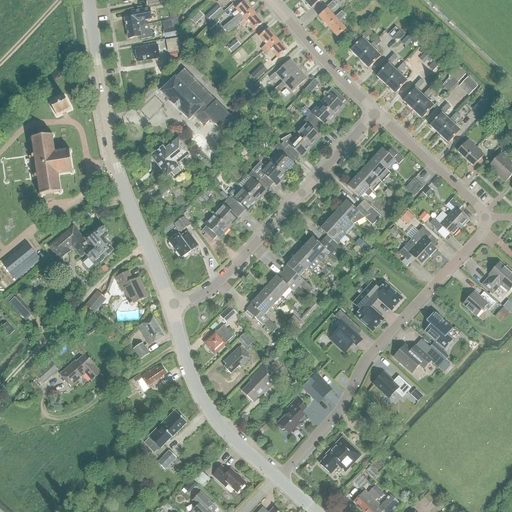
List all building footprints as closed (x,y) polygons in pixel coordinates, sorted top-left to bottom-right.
[(302,0),(302,1),(310,10),(320,0),(302,0)] [(335,21),(334,19),(329,13),(336,7),(331,2),(324,8),(326,10),(317,18),(327,28),(335,21)] [(228,34),(238,26),(252,14),(244,3),(234,11),(238,15),(223,27),(228,34)] [(217,5),(205,17),(211,23),(223,12),(217,5)] [(124,19),(126,30),(138,28),(146,26),(146,22),(152,21),(151,10),(131,13),(132,18),(124,19)] [(176,11),(169,12),(170,20),(178,18),(176,11)] [(335,21),(327,28),(336,39),(344,31),(337,23),(344,16),(341,13),(334,19),(335,21)] [(252,14),(238,26),(240,29),(246,25),(252,32),(261,24),(252,14)] [(195,16),(191,20),(195,25),(199,20),(195,16)] [(215,19),(206,27),(211,32),(220,24),(215,19)] [(138,28),(126,30),(128,39),(140,37),(141,41),(152,39),(150,32),(145,33),(144,28),(147,27),(146,26),(138,28)] [(178,37),(177,28),(164,31),(163,31),(165,39),(178,37)] [(262,53),(276,41),(266,30),(257,38),(264,46),(259,50),(262,53)] [(349,52),(358,61),(371,49),(369,47),(364,42),(372,34),(368,31),(360,38),(362,40),(349,52)] [(399,31),(392,39),(396,43),(404,35),(399,31)] [(409,34),(401,42),(406,47),(414,38),(409,34)] [(169,52),(179,50),(175,37),(166,40),(169,52)] [(235,39),(226,46),(231,52),(240,45),(235,39)] [(371,49),(358,61),(367,70),(380,58),(373,51),(381,43),(377,39),(369,47),(371,49)] [(276,41),(262,53),(265,56),(269,52),(276,59),(285,51),(276,41)] [(159,59),(157,46),(134,50),(137,63),(159,59)] [(243,47),(233,55),(237,61),(248,52),(243,47)] [(427,50),(419,59),(424,64),(427,60),(430,63),(434,58),(427,50)] [(375,78),(385,86),(396,74),(395,73),(389,68),(397,59),(393,55),(385,64),(387,66),(375,78)] [(440,64),(435,60),(428,68),(432,71),(440,64)] [(282,83),(297,70),(289,61),(274,75),(274,74),(268,79),(271,82),(277,77),(282,83)] [(396,74),(385,86),(394,94),(405,82),(398,76),(406,68),(402,64),(395,73),(396,74)] [(260,66),(250,75),(255,81),(265,72),(260,66)] [(449,93),(465,75),(458,68),(442,86),(449,93)] [(184,69),(179,75),(176,78),(175,77),(174,78),(161,91),(160,91),(160,92),(160,93),(161,93),(168,100),(168,101),(167,101),(168,102),(179,112),(178,112),(179,113),(180,113),(180,112),(188,120),(188,121),(193,116),(203,127),(210,120),(219,129),(231,117),(215,101),(193,78),(184,69)] [(297,70),(282,83),(276,88),(279,92),(285,87),(291,93),(306,80),(297,70)] [(467,77),(459,87),(469,96),(477,87),(467,77)] [(319,84),(314,80),(303,91),(308,96),(319,84)] [(401,102),(411,111),(423,98),(421,97),(416,92),(423,84),(420,80),(412,89),(413,90),(401,102)] [(258,83),(247,92),(252,97),(262,87),(258,83)] [(344,109),(341,106),(344,102),(348,106),(349,106),(329,87),(328,88),(331,90),(326,95),(324,94),(321,96),(324,99),(319,104),(335,119),(344,109)] [(423,98),(411,111),(420,120),(432,107),(425,101),(433,92),(429,89),(421,97),(423,98)] [(71,110),(64,96),(50,103),(57,117),(71,110)] [(481,99),(472,109),(479,116),(489,106),(481,99)] [(335,119),(319,104),(306,119),(321,132),(325,128),(335,119)] [(238,111),(231,105),(228,108),(234,115),(238,111)] [(428,126),(438,135),(449,123),(448,122),(443,117),(450,108),(447,105),(439,113),(440,114),(428,126)] [(304,107),(300,111),(306,116),(309,112),(304,107)] [(247,120),(239,113),(235,117),(238,120),(240,118),(244,122),(247,120)] [(449,123),(438,135),(447,144),(459,132),(452,125),(460,117),(456,114),(448,122),(449,123)] [(305,125),(295,135),(310,149),(316,143),(319,139),(317,136),(321,132),(306,119),(302,123),(305,125)] [(32,178),(38,178),(40,194),(38,194),(39,196),(40,196),(40,197),(42,197),(42,196),(59,193),(59,194),(61,194),(60,193),(62,192),(61,191),(60,191),(58,175),(71,173),(71,174),(72,174),(72,173),(74,173),(73,171),(72,171),(69,153),(71,153),(71,151),(70,151),(69,150),(68,150),(68,151),(54,153),(52,137),(53,137),(53,135),(52,135),(52,134),(50,134),(51,136),(33,138),(33,137),(32,137),(32,138),(31,139),(31,140),(32,140),(34,154),(32,157),(29,157),(32,178)] [(277,145),(295,161),(298,156),(301,159),(310,149),(295,135),(292,138),(290,136),(282,141),(284,143),(281,146),(278,144),(277,145)] [(164,150),(162,148),(150,157),(165,178),(170,174),(173,178),(179,173),(176,169),(177,168),(175,166),(189,155),(177,139),(164,150)] [(457,153),(464,160),(474,149),(467,142),(457,153)] [(269,164),(284,178),(294,168),(291,165),(295,161),(277,145),(275,148),(282,154),(280,156),(278,154),(269,164)] [(474,149),(464,160),(472,167),(482,156),(474,149)] [(381,150),(372,160),(385,172),(394,163),(398,167),(402,162),(391,151),(386,155),(381,150)] [(198,154),(192,158),(198,165),(203,161),(198,154)] [(487,167),(496,175),(508,162),(500,154),(487,167)] [(372,160),(364,169),(380,184),(389,175),(385,172),(372,160)] [(511,175),(511,165),(508,162),(496,175),(505,183),(511,175)] [(251,174),(268,189),(272,185),(275,187),(284,178),(269,164),(265,168),(260,163),(252,172),(251,174)] [(380,184),(364,169),(355,178),(372,193),(378,187),(381,190),(383,187),(380,184)] [(251,180),(241,191),(256,205),(265,195),(264,194),(268,189),(251,174),(247,177),(251,180)] [(430,186),(436,191),(443,182),(437,177),(430,186)] [(372,193),(355,178),(347,188),(359,200),(364,194),(368,197),(372,193)] [(414,178),(405,188),(415,196),(423,187),(414,178)] [(160,197),(169,190),(166,187),(158,195),(160,197)] [(428,187),(422,193),(426,197),(432,191),(428,187)] [(388,199),(392,195),(387,190),(383,194),(388,199)] [(209,198),(201,191),(196,197),(204,204),(209,198)] [(226,203),(240,216),(244,211),(247,214),(256,205),(241,191),(237,195),(234,192),(232,192),(229,195),(231,197),(226,203)] [(454,209),(447,217),(460,229),(468,221),(457,211),(461,207),(453,199),(448,204),(454,209)] [(359,206),(355,210),(345,202),(336,212),(352,226),(353,225),(363,219),(371,227),(376,222),(366,213),(359,206)] [(221,207),(212,217),(227,231),(237,221),(236,220),(240,216),(226,203),(222,207),(221,207)] [(366,213),(376,222),(380,218),(370,209),(366,213)] [(407,210),(400,218),(407,224),(414,216),(407,210)] [(344,235),(352,226),(336,212),(328,221),(344,235)] [(423,213),(419,219),(423,223),(428,218),(423,213)] [(190,225),(184,217),(174,225),(180,233),(190,225)] [(227,231),(212,217),(203,227),(204,228),(201,232),(211,242),(216,237),(218,240),(227,231)] [(460,229),(447,217),(440,225),(434,219),(429,224),(438,232),(442,228),(452,238),(460,229)] [(326,237),(322,241),(342,259),(346,254),(337,245),(345,236),(344,235),(328,221),(319,231),(326,237)] [(85,254),(86,256),(83,259),(82,260),(82,262),(87,269),(90,269),(94,265),(95,267),(104,260),(103,259),(113,251),(104,239),(108,235),(100,226),(83,239),(73,227),(48,247),(60,261),(70,252),(68,249),(72,246),(81,257),(85,254)] [(411,242),(429,258),(436,250),(426,241),(431,236),(422,228),(417,233),(418,234),(411,242)] [(166,242),(178,259),(196,246),(186,232),(178,237),(176,234),(166,242)] [(338,263),(342,259),(322,241),(318,245),(311,239),(303,248),(330,273),(330,272),(320,263),(328,255),(338,263)] [(366,246),(361,240),(357,245),(362,250),(366,246)] [(411,242),(403,249),(398,253),(404,259),(407,262),(411,257),(421,266),(429,258),(411,242)] [(17,279),(42,258),(32,245),(6,265),(17,279)] [(303,248),(294,258),(307,270),(311,273),(318,266),(321,270),(320,271),(325,276),(326,275),(327,276),(330,273),(303,248)] [(282,273),(298,288),(299,287),(308,295),(312,290),(299,279),(307,270),(294,258),(285,267),(283,270),(283,271),(282,273)] [(404,259),(401,262),(406,267),(409,264),(407,262),(404,259)] [(500,285),(508,292),(511,287),(511,275),(499,264),(489,275),(490,277),(482,286),(492,294),(500,285)] [(147,297),(138,279),(132,281),(128,272),(115,278),(121,292),(125,290),(132,303),(129,304),(130,306),(133,305),(133,304),(147,297)] [(305,297),(297,289),(298,288),(282,273),(281,273),(280,272),(275,277),(266,287),(279,299),(288,289),(301,301),(305,297)] [(372,283),(362,293),(373,303),(377,299),(391,311),(402,299),(385,284),(379,290),(372,283)] [(279,299),(266,287),(258,296),(271,308),(275,312),(283,302),(279,299)] [(21,292),(8,304),(24,322),(33,314),(26,306),(30,302),(21,292)] [(106,299),(97,292),(85,306),(94,314),(106,299)] [(484,292),(480,297),(475,292),(463,305),(476,316),(487,304),(492,308),(496,303),(484,292)] [(360,311),(355,317),(372,332),(383,320),(369,308),(373,303),(362,293),(353,304),(360,311)] [(271,308),(258,296),(249,305),(244,311),(252,318),(261,326),(262,325),(271,334),(276,329),(263,317),(271,308)] [(511,304),(508,301),(502,307),(511,314),(511,304)] [(230,306),(219,316),(226,324),(237,314),(230,306)] [(502,308),(497,314),(505,320),(510,315),(502,308)] [(341,321),(341,322),(345,318),(339,312),(334,318),(339,323),(341,321)] [(434,312),(426,321),(430,325),(424,332),(445,350),(453,341),(447,336),(453,329),(438,316),(434,312)] [(301,323),(293,316),(287,322),(295,329),(301,323)] [(164,337),(152,318),(137,327),(149,346),(164,337)] [(360,341),(360,342),(361,341),(341,322),(341,321),(339,323),(335,328),(337,330),(329,339),(344,353),(353,344),(355,347),(357,346),(356,345),(360,341)] [(2,328),(9,336),(14,331),(7,323),(2,328)] [(233,336),(223,326),(216,333),(215,332),(203,343),(214,355),(226,344),(225,343),(233,336)] [(246,331),(237,340),(245,349),(254,340),(246,331)] [(405,346),(394,358),(411,374),(418,366),(423,370),(430,362),(437,368),(444,361),(429,348),(420,340),(411,351),(405,346)] [(149,354),(142,344),(133,350),(140,361),(149,354)] [(432,344),(429,348),(444,361),(447,357),(432,344)] [(250,358),(239,347),(223,363),(226,365),(224,367),(230,374),(238,367),(240,368),(250,358)] [(80,378),(84,374),(91,382),(101,373),(85,355),(76,362),(75,361),(59,375),(70,387),(81,378),(80,378)] [(44,384),(57,372),(59,370),(50,361),(35,374),(44,384)] [(444,361),(439,368),(445,373),(450,366),(444,361)] [(249,380),(251,382),(241,392),(252,402),(257,397),(259,398),(263,393),(264,394),(279,378),(264,364),(249,380)] [(148,389),(149,390),(165,379),(163,376),(166,374),(161,367),(158,369),(156,366),(140,377),(141,378),(136,381),(144,392),(148,389)] [(388,399),(395,391),(402,397),(410,388),(398,377),(393,382),(383,373),(373,384),(388,399)] [(315,374),(301,388),(310,397),(315,392),(323,399),(331,390),(315,374)] [(423,396),(416,389),(410,395),(418,402),(423,396)] [(283,430),(284,429),(290,435),(300,424),(298,423),(305,416),(302,413),(307,408),(298,398),(284,411),(287,414),(278,423),(280,425),(279,426),(279,428),(282,430),(283,430)] [(366,405),(358,414),(361,417),(366,411),(375,419),(369,424),(372,427),(380,418),(366,405)] [(172,438),(187,423),(175,411),(165,420),(159,426),(148,437),(160,449),(171,437),(172,438)] [(329,457),(328,456),(320,464),(330,475),(338,467),(345,473),(361,456),(342,438),(330,451),(332,453),(329,457)] [(168,452),(157,464),(164,471),(176,459),(168,452)] [(221,466),(212,475),(225,487),(227,484),(237,493),(246,483),(230,469),(227,472),(221,466)] [(195,479),(204,487),(211,479),(202,471),(195,479)] [(188,485),(183,490),(187,495),(193,489),(188,485)] [(376,501),(378,499),(379,500),(383,495),(374,486),(367,493),(364,491),(353,503),(362,511),(389,511),(398,503),(390,496),(389,498),(388,497),(386,498),(387,499),(381,506),(376,501)] [(210,511),(208,509),(212,505),(200,493),(192,501),(197,506),(191,511),(210,511)]
